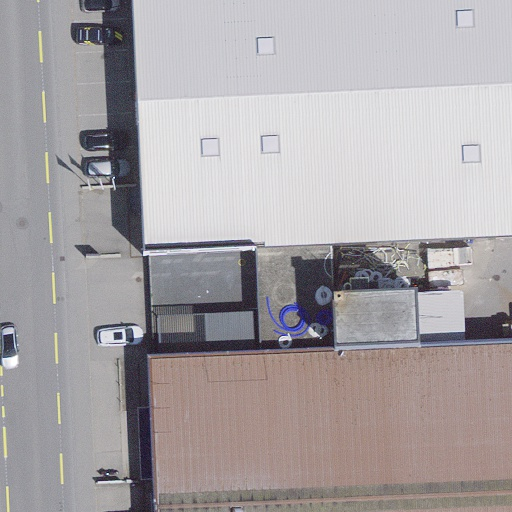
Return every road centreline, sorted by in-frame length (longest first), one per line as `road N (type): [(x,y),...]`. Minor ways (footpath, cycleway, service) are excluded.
road 1 (unclassified): [(9,0),(27,304)]
road 2 (unclassified): [(27,304),(37,511)]
